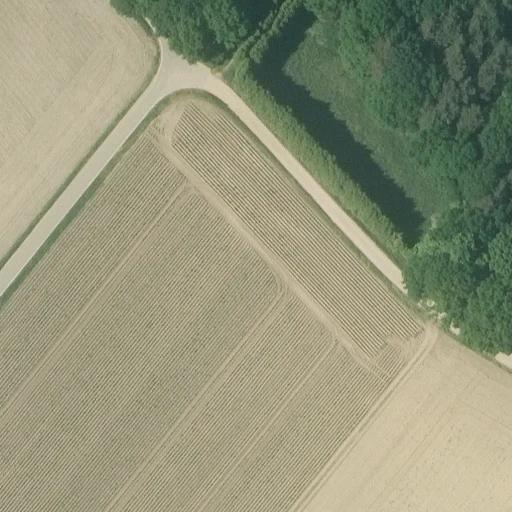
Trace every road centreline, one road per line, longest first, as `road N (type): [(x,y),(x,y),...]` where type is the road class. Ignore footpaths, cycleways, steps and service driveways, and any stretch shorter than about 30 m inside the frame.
road 1 (track): [(511,357),(417,296),(183,62)]
road 2 (unclassified): [(0,289),(183,62)]
road 3 (track): [(450,319),(296,511)]
